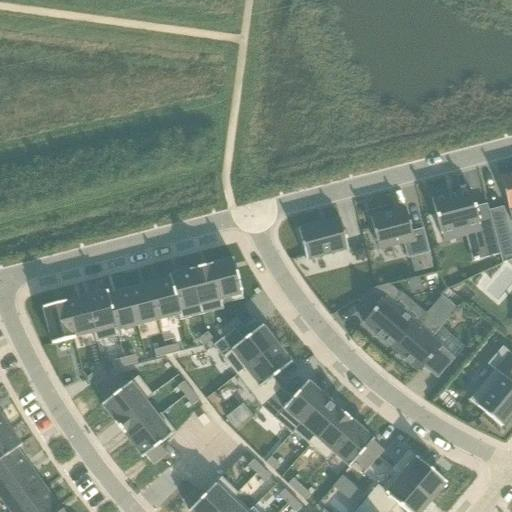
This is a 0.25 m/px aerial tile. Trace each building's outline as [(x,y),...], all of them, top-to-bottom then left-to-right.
[(511,175),(500,178),(511,223),(511,222),(511,175)] [(470,190),(431,200),(440,235),(441,235),(443,242),(479,233),(485,258),(499,255),(486,205),(474,208),(470,190)] [(511,243),(502,207),(488,211),(502,264),(511,258),(511,243)] [(405,209),(370,218),(378,250),(403,243),(407,259),(428,253),(422,229),(411,232),(405,209)] [(339,220),(298,231),(306,260),(347,249),(339,220)] [(232,259),(210,265),(222,310),(223,310),(222,305),(243,300),(232,259)] [(210,265),(189,270),(201,316),(222,310),(210,265)] [(189,270),(168,276),(180,321),(201,316),(189,270)] [(169,280),(148,285),(158,321),(178,316),(179,321),(180,321),(168,276),(169,280)] [(375,288),(361,297),(375,309),(362,323),(394,350),(425,314),(401,293),(400,294),(388,284),(375,288)] [(148,285),(128,290),(137,326),(158,321),(148,285)] [(106,292),(117,337),(118,337),(117,331),(137,326),(128,290),(107,295),(106,292)] [(106,292),(85,297),(96,343),(117,337),(106,292)] [(425,314),(394,350),(419,372),(423,367),(436,379),(454,359),(430,339),(456,309),(441,296),(425,314)] [(65,302),(64,302),(73,339),(74,339),(74,338),(93,333),(95,343),(96,343),(85,297),(65,302)] [(64,302),(42,308),(51,345),(73,339),(64,302)] [(236,318),(226,325),(231,332),(234,330),(241,324),(236,318)] [(226,325),(216,333),(222,339),(231,332),(226,325)] [(222,339),(213,346),(236,376),(276,345),(261,326),(243,341),(234,330),(231,332),(222,339)] [(207,333),(197,340),(202,347),(212,339),(207,333)] [(176,345),(165,348),(167,356),(179,353),(176,345)] [(276,345),(236,376),(261,408),(281,390),(272,378),(291,364),(276,345)] [(470,399),(469,400),(501,427),(511,413),(511,355),(502,347),(501,348),(488,364),(487,364),(487,365),(494,371),(470,400),(470,399)] [(165,348),(153,351),(155,359),(167,356),(165,348)] [(135,355),(123,359),(125,367),(137,363),(135,355)] [(123,359),(111,361),(113,370),(125,367),(123,359)] [(96,371),(86,378),(91,385),(101,377),(96,371)] [(106,384),(96,391),(105,402),(100,406),(114,423),(151,395),(137,377),(126,386),(117,375),(106,384)] [(101,377),(91,385),(96,391),(106,384),(101,377)] [(183,382),(177,387),(184,397),(191,391),(183,382)] [(281,390),(261,408),(291,434),(324,397),(307,382),(291,399),(281,390)] [(191,391),(184,397),(192,406),(198,401),(191,391)] [(151,395),(114,423),(128,441),(161,415),(160,414),(156,417),(144,402),(152,396),(151,395)] [(324,397),(291,434),(291,435),(294,432),(309,446),(340,411),(324,397)] [(251,419),(243,408),(226,422),(234,432),(251,419)] [(340,411),(309,446),(325,460),(356,425),(340,411)] [(161,415),(128,441),(141,458),(145,456),(152,466),(166,455),(158,445),(175,433),(161,415)] [(203,415),(197,419),(203,428),(210,423),(203,415)] [(0,416),(0,436),(9,429),(0,416)] [(356,425),(332,453),(348,468),(354,462),(372,442),(373,440),(356,425)] [(9,429),(0,436),(0,459),(20,445),(9,429)] [(372,442),(354,462),(365,471),(365,470),(366,470),(377,457),(383,451),(372,442)] [(20,445),(0,459),(0,489),(30,468),(16,449),(21,446),(20,445)] [(408,451),(392,470),(430,502),(446,483),(408,451)] [(271,457),(265,463),(274,472),(279,466),(271,457)] [(253,460),(247,466),(256,474),(261,468),(253,460)] [(30,468),(0,489),(0,499),(8,511),(10,511),(44,488),(30,468)] [(261,468),(256,474),(264,483),(270,477),(261,468)] [(377,486),(367,498),(383,511),(390,511),(396,504),(405,511),(421,511),(430,502),(392,470),(395,473),(382,490),(377,486)] [(341,477),(332,487),(340,494),(349,483),(341,477)] [(194,487),(182,500),(191,508),(188,511),(219,511),(237,494),(221,478),(203,496),(194,487)] [(293,479),(287,485),(296,493),(302,487),(293,479)] [(302,487),(296,493),(304,502),(310,496),(302,487)] [(44,488),(10,511),(51,511),(58,507),(44,488)] [(284,490),(278,496),(287,504),(292,498),(284,490)] [(237,494),(219,511),(249,511),(234,498),(238,494),(237,494)] [(292,498),(287,504),(294,511),(296,511),(301,507),(292,498)] [(383,511),(367,498),(354,511),(383,511)]
